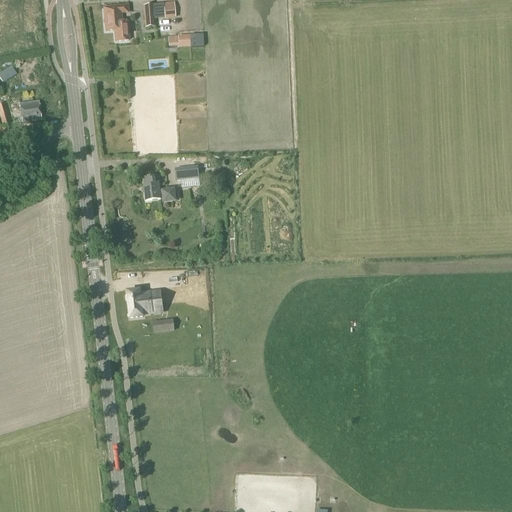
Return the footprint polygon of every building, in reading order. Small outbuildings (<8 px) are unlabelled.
[(164,4),(165,21),(175,20),(174,4),(164,4)] [(161,5),(153,6),(154,19),(163,18),(161,5)] [(143,7),(145,29),(154,28),(154,19),(153,6),(143,7)] [(113,32),(115,44),(130,42),(128,23),(121,24),(120,14),(128,14),(127,7),(104,9),(106,32),(113,32)] [(190,37),(168,38),(169,48),(191,47),(190,37)] [(19,106),(22,124),(41,121),(38,103),(19,106)] [(0,120),(2,128),(0,128),(0,135),(12,131),(4,104),(0,105),(0,120)] [(36,136),(33,130),(23,133),(26,140),(36,136)] [(199,187),(198,169),(191,169),(192,180),(183,181),(182,170),(176,171),(177,182),(181,181),(181,188),(199,187)] [(143,179),(146,202),(160,200),(160,195),(159,192),(158,178),(143,179)] [(176,188),(163,188),(163,200),(176,200),(176,188)] [(179,284),(164,284),(164,299),(179,299),(179,284)] [(128,294),(131,319),(142,318),(142,315),(152,314),(150,294),(140,295),(139,292),(128,294)] [(152,323),(153,334),(173,332),(172,321),(152,323)]
